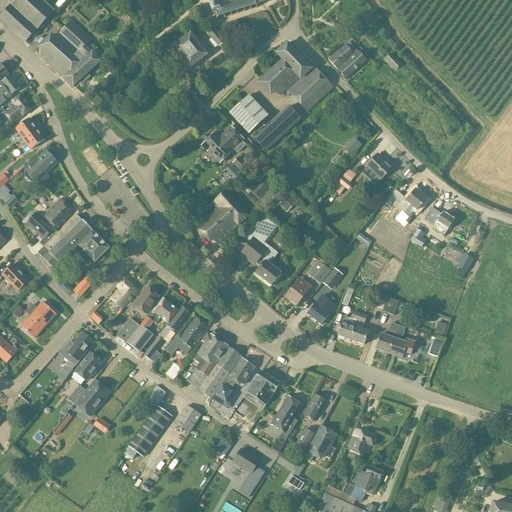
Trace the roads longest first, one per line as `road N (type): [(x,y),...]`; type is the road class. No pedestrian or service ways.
road 1 (unclassified): [(511,221),(438,183),(290,28)]
road 2 (residential): [(136,249),(68,165),(28,57)]
road 3 (residential): [(239,434),(152,376),(81,315)]
road 4 (residential): [(163,146),(269,46)]
road 5 (residential): [(314,352),(444,403)]
road 6 (residential): [(244,333),(136,249)]
road 7 (residential): [(81,315),(0,205)]
road 8 (residential): [(265,313),(167,223)]
road 9 (residential): [(0,378),(14,391),(81,315)]
